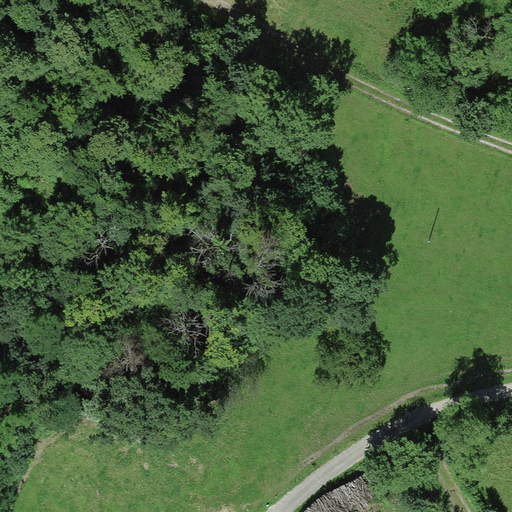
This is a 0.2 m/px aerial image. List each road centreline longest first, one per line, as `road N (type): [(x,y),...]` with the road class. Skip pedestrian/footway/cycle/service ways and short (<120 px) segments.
road 1 (track): [(511,143),(421,112),(272,36),(220,0)]
road 2 (track): [(511,389),(366,444),(285,511)]
